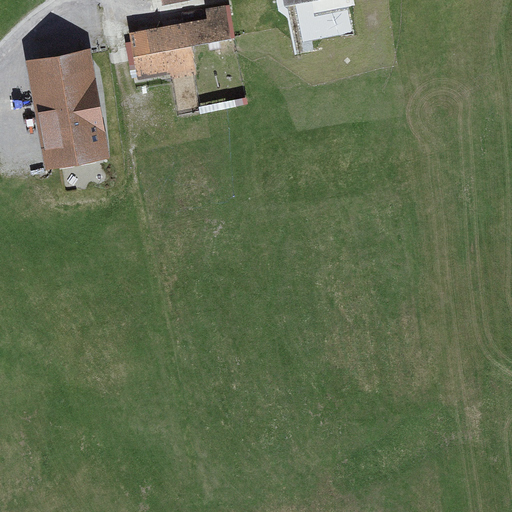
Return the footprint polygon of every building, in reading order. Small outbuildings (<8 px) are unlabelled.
[(159,0),(162,11),(217,0),(159,0)] [(349,0),(286,0),(290,16),(351,4),(349,0)] [(366,4),(351,8),(358,33),(373,29),(366,4)] [(208,21),(130,36),(140,86),(196,75),(191,53),(237,44),(229,5),(206,10),(208,21)] [(31,64),(50,174),(103,165),(97,125),(105,124),(98,85),(90,86),(85,55),(31,64)] [(249,66),(239,68),(242,83),(252,81),(249,66)] [(247,98),(199,107),(200,116),(249,107),(247,98)]
